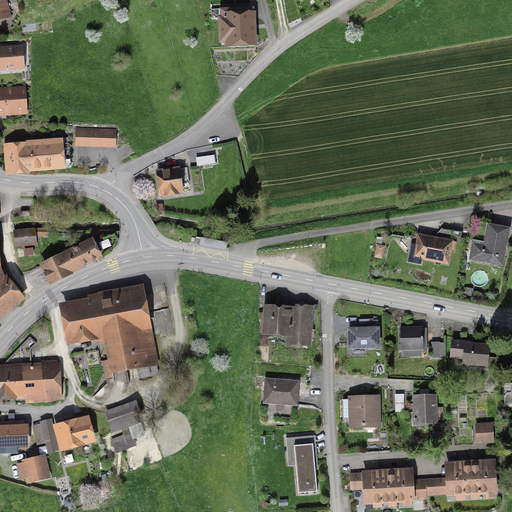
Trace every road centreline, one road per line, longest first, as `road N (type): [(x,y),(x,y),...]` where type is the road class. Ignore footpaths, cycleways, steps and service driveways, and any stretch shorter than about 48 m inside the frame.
road 1 (track): [(224,103),(260,210),(511,175)]
road 2 (residential): [(107,191),(120,175),(192,134),(284,41),(356,0)]
road 3 (residential): [(235,265),(251,244),(511,204)]
road 4 (residential): [(329,283),(337,511)]
road 5 (secondary): [(329,283),(511,319)]
road 6 (secondary): [(0,340),(61,289),(143,257)]
